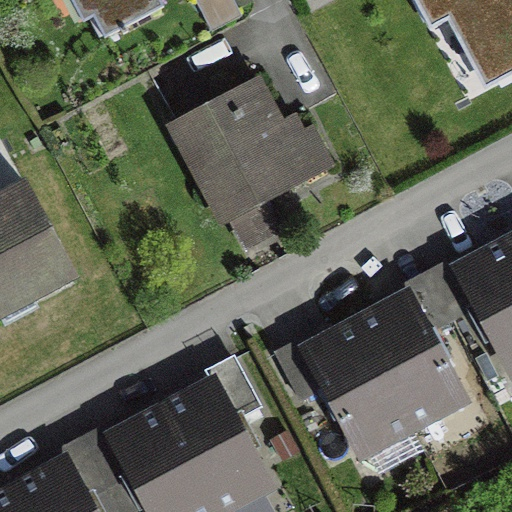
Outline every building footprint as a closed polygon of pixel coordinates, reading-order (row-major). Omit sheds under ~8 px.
[(83,0),(102,35),(162,5),(159,0),(83,0)] [(230,0),(196,0),(212,28),(238,14),(230,0)] [(511,79),(511,0),(444,0),(495,89),(511,79)] [(259,81),(177,121),(224,217),(327,167),(308,128),(287,139),(259,81)] [(24,191),(0,203),(0,305),(66,271),(24,191)] [(511,244),(511,243),(461,270),(480,304),(469,310),(486,342),(496,337),(511,366),(511,244)] [(407,300),(359,325),(412,424),(459,399),(441,365),(450,360),(434,330),(425,334),(407,300)] [(359,325),(309,351),(328,386),(317,392),(334,424),(344,418),(361,451),(412,424),(359,325)] [(214,387),(166,413),(219,511),(265,487),(247,453),(257,448),(240,418),(258,408),(232,360),(206,373),(214,387)] [(166,413),(116,439),(109,425),(84,438),(122,511),(139,511),(151,506),(153,511),(218,511),(219,511),(166,413)] [(62,465),(15,490),(26,511),(98,511),(89,495),(81,500),(62,465)] [(26,511),(15,490),(0,497),(0,511),(26,511)]
